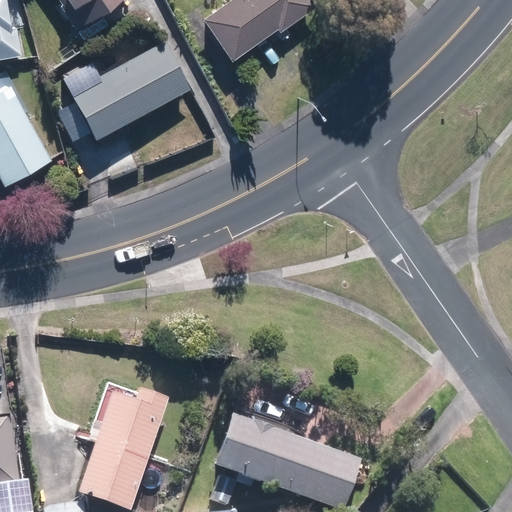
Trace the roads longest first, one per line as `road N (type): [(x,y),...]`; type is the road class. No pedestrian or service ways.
road 1 (secondary): [(331,145),(185,222),(57,266),(0,275)]
road 2 (residential): [(331,145),(511,403)]
road 3 (secondary): [(482,0),(413,78),(331,145)]
